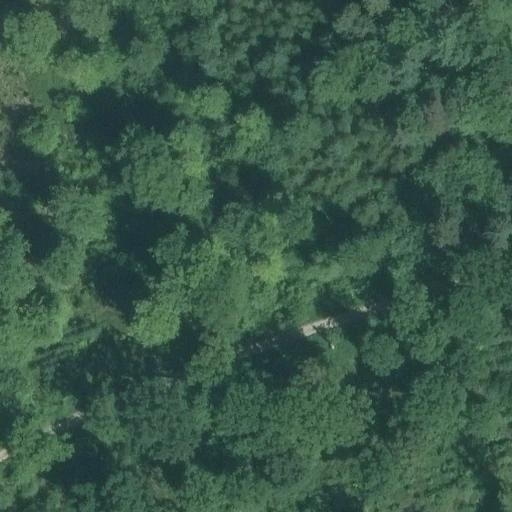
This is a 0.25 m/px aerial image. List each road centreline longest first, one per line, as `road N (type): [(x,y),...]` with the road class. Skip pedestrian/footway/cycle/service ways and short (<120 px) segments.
road 1 (track): [(0,454),(273,339),(511,262)]
road 2 (track): [(200,370),(240,462),(247,511)]
